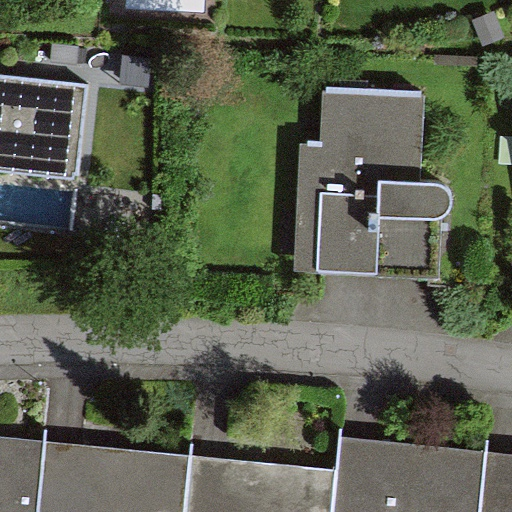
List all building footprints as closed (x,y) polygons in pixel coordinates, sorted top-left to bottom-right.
[(90,78),(0,72),(0,168),(84,174),(90,78)] [(425,83),(327,81),(325,136),(301,135),(298,260),(437,263),(440,164),(422,164),(425,83)] [(337,472),(333,511),(479,511),(486,452),(340,439),(337,472)] [(37,511),(43,445),(0,440),(0,511),(37,511)] [(186,511),(192,459),(43,445),(37,511),(186,511)] [(511,511),(511,454),(486,452),(479,511),(511,511)] [(333,511),(337,472),(192,459),(186,511),(333,511)]
